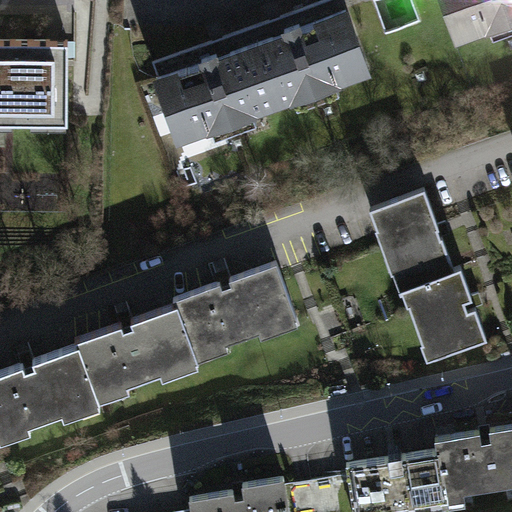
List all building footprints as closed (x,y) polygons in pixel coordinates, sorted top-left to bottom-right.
[(378,0),(376,1),(386,30),(419,19),(412,0),(378,0)] [(511,28),(511,0),(456,0),(472,42),(511,28)] [(268,42),(291,108),(387,73),(366,7),(268,42)] [(76,41),(0,39),(0,126),(75,128),(76,41)] [(291,108),(268,42),(172,76),(194,142),(291,108)] [(403,291),(407,290),(458,273),(431,192),(376,211),(403,291)] [(298,324),(278,265),(178,300),(180,305),(199,359),(298,324)] [(407,290),(432,361),(489,341),(465,271),(458,273),(407,290)] [(199,359),(180,305),(81,340),(83,346),(103,401),(201,366),(199,359)] [(103,401),(83,346),(0,375),(0,442),(1,445),(105,409),(103,401)] [(448,499),(511,488),(511,429),(439,441),(441,453),(448,499)] [(424,511),(450,508),(448,499),(441,453),(347,468),(354,511),(424,511)] [(196,500),(197,511),(293,511),(290,481),(246,486),(247,494),(196,500)]
